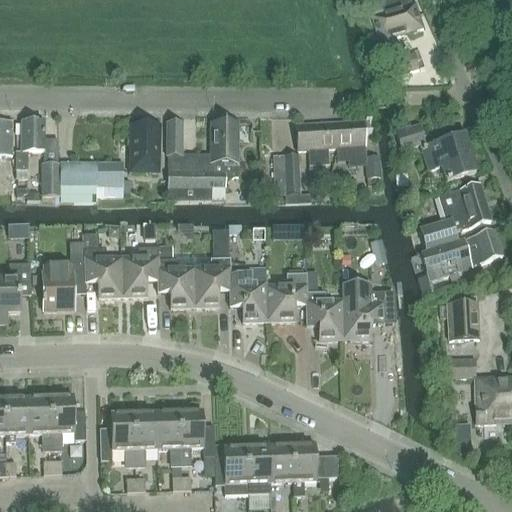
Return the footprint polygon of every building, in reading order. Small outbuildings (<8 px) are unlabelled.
[(415,8),(412,9),(408,1),(407,0),(376,0),(376,1),(373,7),(372,15),(372,19),(371,20),(391,81),(418,72),(413,57),(401,61),(395,41),(423,32),(415,8)] [(0,159),(11,159),(12,124),(0,124),(0,159)] [(43,156),(43,125),(20,125),(20,155),(15,155),(15,170),(26,170),(26,156),(43,156)] [(140,125),(136,129),(130,129),(128,176),(158,177),(159,129),(153,129),(149,126),(140,125)] [(363,125),(327,127),(327,133),(334,132),(336,152),(365,150),(363,125)] [(181,126),(167,126),(168,158),(167,158),(167,204),(224,204),(224,181),(237,181),(237,126),(209,126),(209,176),(199,176),(199,158),(182,158),(181,126)] [(327,127),(295,129),(296,154),(310,154),(311,169),(329,168),(328,153),(336,152),(334,132),(327,133),(327,127)] [(418,129),(395,136),(400,154),(423,146),(418,129)] [(450,184),(475,176),(463,138),(421,151),(428,174),(441,170),(446,185),(450,184)] [(274,199),(299,198),(297,158),(272,159),(274,199)] [(365,161),(364,161),(365,169),(365,179),(366,181),(380,180),(379,160),(377,160),(365,161)] [(123,165),(59,165),(59,166),(59,206),(96,205),(96,201),(123,201),(123,165)] [(59,166),(40,167),(40,201),(59,201),(59,206),(59,166)] [(12,194),(14,194),(14,184),(12,181),(11,177),(0,176),(0,205),(11,205),(12,194)] [(437,200),(445,226),(418,234),(424,254),(457,244),(454,234),(460,232),(461,234),(490,225),(478,188),(437,200)] [(493,234),(419,258),(427,286),(456,277),(462,269),(463,268),(461,263),(468,260),(472,270),(501,260),(493,234)] [(84,255),(84,264),(85,287),(97,286),(97,302),(121,302),(120,262),(103,262),(103,254),(98,254),(97,237),(84,238),(84,255)] [(157,265),(157,253),(138,253),(138,261),(120,262),(121,302),(145,301),(145,285),(156,285),(156,265),(157,265)] [(192,263),(168,264),(157,265),(156,265),(156,285),(157,297),(169,297),(169,313),(193,312),(192,263)] [(217,295),(228,295),(230,295),(229,279),(229,263),(210,263),(192,263),(193,312),(217,311),(217,295)] [(84,287),(85,287),(84,264),(57,265),(58,269),(42,270),(42,278),(41,278),(42,316),(73,315),(72,298),(84,297),(84,287)] [(0,283),(0,327),(5,328),(5,317),(19,317),(18,300),(30,300),(29,268),(8,268),(8,283),(0,283)] [(230,295),(228,295),(229,311),(241,311),(242,327),(266,326),(265,290),(264,274),(246,275),(247,279),(229,279),(230,295)] [(369,277),(341,278),(342,304),(341,304),(342,344),(370,344),(369,328),(382,328),(394,327),(393,296),(381,297),(369,297),(369,277)] [(294,310),(305,310),(306,310),(306,297),(305,278),(286,279),(286,290),(265,290),(266,326),(294,325),(294,310)] [(306,310),(305,310),(305,329),(317,329),(318,345),(342,344),(341,304),(324,304),(324,297),(306,297),(306,310)] [(446,308),(448,345),(479,343),(477,307),(446,308)] [(474,382),(473,364),(444,364),(445,382),(474,382)] [(511,381),(473,383),(474,429),(511,426),(511,381)] [(72,400),(49,401),(50,445),(61,445),(61,438),(73,438),(74,444),(84,443),(83,415),(73,416),(72,400)] [(26,402),(27,439),(41,439),(41,445),(50,445),(49,401),(26,402)] [(4,402),(5,440),(5,447),(14,447),(14,439),(27,439),(26,402),(4,402)] [(178,416),(180,470),(188,469),(189,453),(202,452),(202,461),(214,461),(214,452),(213,430),(202,431),(201,415),(178,416)] [(143,454),(156,454),(155,416),(132,417),(134,471),(143,471),(143,454)] [(171,470),(180,470),(178,416),(155,416),(156,454),(168,453),(171,470)] [(125,471),(134,471),(132,417),(109,418),(110,433),(99,433),(100,466),(111,465),(111,455),(123,455),(125,471)] [(245,451),(246,488),(247,499),(257,498),(256,488),(269,487),(268,445),(266,445),(266,446),(254,446),(255,451),(245,451)] [(291,449),(268,450),(269,487),(292,487),(291,449)] [(291,449),(292,487),(292,501),(303,501),(303,486),(315,486),(314,449),(291,449)] [(222,452),(214,452),(214,461),(215,489),(223,489),(224,499),(247,499),(245,451),(222,452)] [(52,479),(51,465),(42,466),(42,480),(52,479)] [(60,465),(51,465),(52,479),(61,479),(60,465)] [(5,467),(6,481),(15,480),(14,467),(5,467)] [(171,496),(180,495),(180,481),(171,482),(171,496)] [(180,481),(180,495),(190,495),(189,481),(180,481)] [(134,483),(135,497),(144,497),(144,482),(134,483)] [(126,497),(135,497),(134,483),(125,483),(126,497)]
